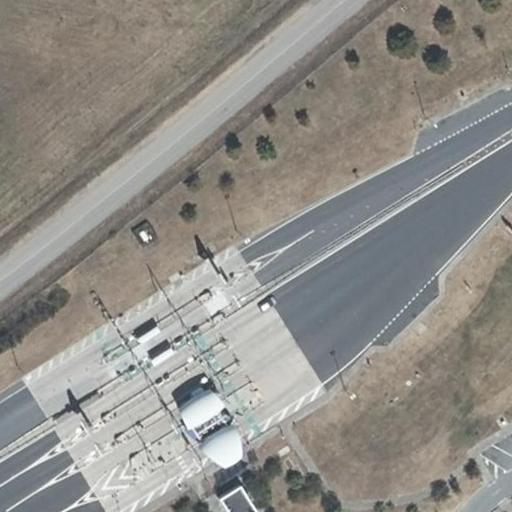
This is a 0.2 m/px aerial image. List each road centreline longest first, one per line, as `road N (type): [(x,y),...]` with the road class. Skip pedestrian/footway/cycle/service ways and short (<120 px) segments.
road 1 (motorway): [(0,500),(186,391),(511,157)]
road 2 (motorway): [(511,114),(0,429)]
road 3 (unclassified): [(0,275),(188,136),(334,0)]
